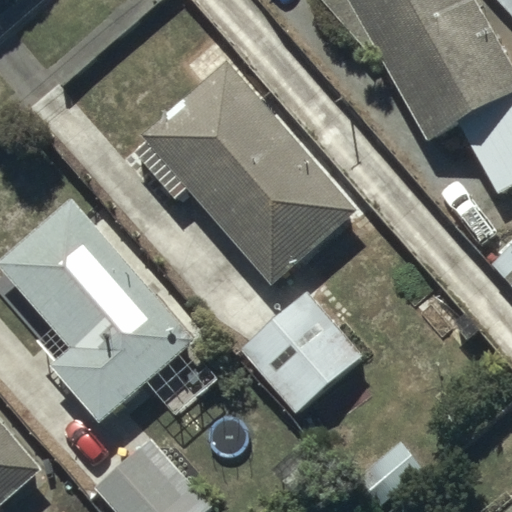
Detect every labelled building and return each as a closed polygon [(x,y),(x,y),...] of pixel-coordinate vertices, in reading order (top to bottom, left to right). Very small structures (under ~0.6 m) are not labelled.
[(318,0),(365,57),(375,51),(431,151),(462,133),(502,201),(511,195),(511,68),(472,0),(318,0)] [(511,0),(493,0),(511,19),(511,0)] [(360,214),(229,67),(142,144),(147,148),(134,159),(177,206),(188,196),(273,292),(360,214)] [(76,205),(0,269),(0,272),(53,334),(38,346),(56,367),(51,372),(99,429),(148,388),(178,423),(222,386),(192,352),(198,347),(76,205)] [(511,253),(493,270),(511,291),(511,253)] [(307,299),(241,355),(297,420),(363,365),(307,299)] [(0,510),(42,475),(0,426),(0,510)] [(205,511),(217,502),(152,435),(88,497),(102,511),(205,511)] [(424,467),(401,439),(368,465),(390,493),(424,467)]
